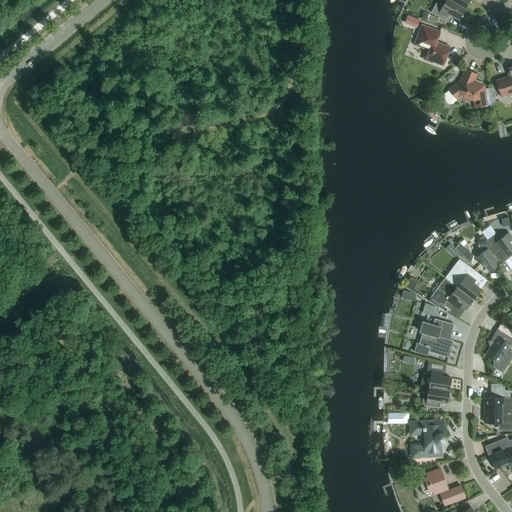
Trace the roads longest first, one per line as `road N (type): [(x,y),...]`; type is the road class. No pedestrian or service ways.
road 1 (unclassified): [(270,511),(259,466),(234,417),(0,130)]
road 2 (residential): [(502,511),(466,451),(466,350),(478,320),(511,290)]
road 3 (unclassified): [(0,84),(103,0)]
